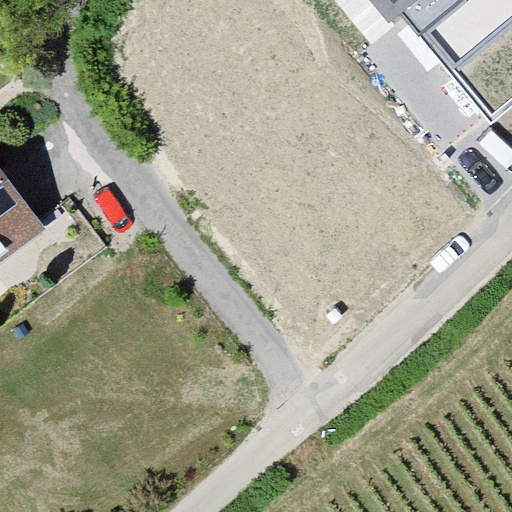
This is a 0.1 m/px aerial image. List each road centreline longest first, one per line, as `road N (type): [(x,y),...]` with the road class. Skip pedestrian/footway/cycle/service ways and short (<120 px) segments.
road 1 (residential): [(315,404),(99,134),(87,87),(96,33),(121,0)]
road 2 (residential): [(511,222),(315,404)]
road 3 (residential): [(315,404),(198,511)]
